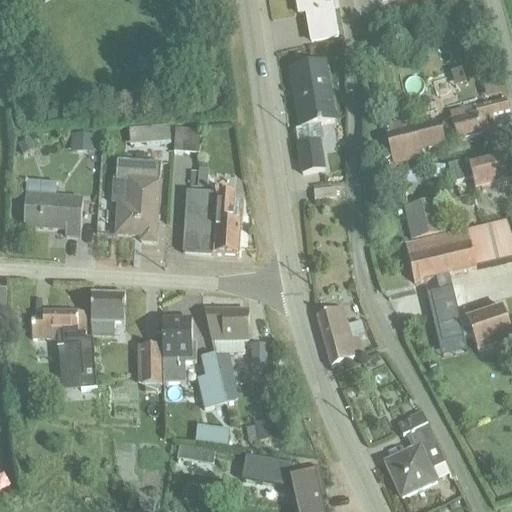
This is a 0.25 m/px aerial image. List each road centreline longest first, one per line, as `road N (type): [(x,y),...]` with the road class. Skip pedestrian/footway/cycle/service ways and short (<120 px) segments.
road 1 (unclassified): [(346,0),(354,223),(368,309),(476,511)]
road 2 (residential): [(0,267),(293,286)]
road 3 (tertiary): [(293,286),(246,0)]
road 4 (tertiary): [(373,511),(317,383),(293,286)]
